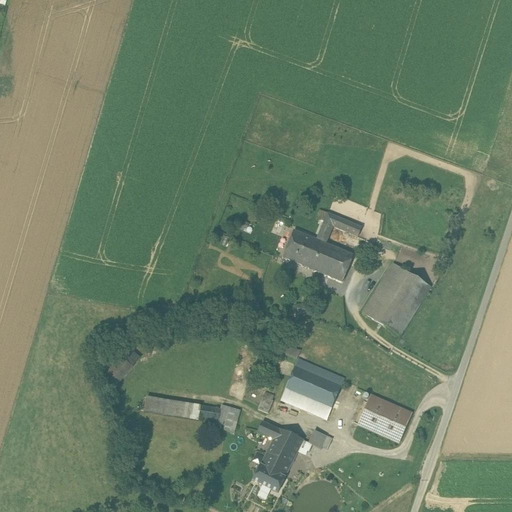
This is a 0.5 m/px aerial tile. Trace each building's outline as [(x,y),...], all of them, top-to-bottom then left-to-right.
[(328,214),(317,240),(319,241),(326,244),(333,227),(358,237),(362,228),(328,214)] [(245,234),(249,223),(236,218),(231,228),(245,234)] [(317,240),(294,231),(283,258),(308,269),(319,241),(317,240)] [(356,245),(358,238),(345,233),(343,240),(356,245)] [(229,243),(222,240),(220,246),(227,249),(229,243)] [(325,276),(337,249),(326,244),(319,241),(308,269),(325,276)] [(337,249),(325,276),(342,283),(354,256),(337,249)] [(394,264),(362,314),(373,321),(405,271),(394,264)] [(405,271),(373,321),(400,338),(431,288),(405,271)] [(311,307),(296,305),(295,315),(310,316),(310,312),(311,307)] [(301,351),(285,345),(282,354),(297,360),(301,351)] [(129,349),(105,376),(116,385),(140,358),(129,349)] [(344,380),(298,361),(281,400),(288,404),(292,393),(324,407),(319,417),(327,421),(344,380)] [(274,396),(267,393),(265,398),(263,397),(258,410),(268,414),(273,401),(272,401),(274,396)] [(324,407),(292,393),(288,404),(319,417),(324,407)] [(412,414),(370,396),(357,425),(399,444),(412,414)] [(201,406),(147,397),(144,411),(198,420),(199,416),(201,406)] [(220,410),(201,406),(199,416),(219,420),(220,410)] [(240,411),(223,406),(218,424),(225,426),(223,431),(234,433),(240,411)] [(303,441),(262,423),(257,432),(274,440),(267,454),(291,466),(298,452),(300,448),(303,441)] [(326,436),(314,431),(309,444),(313,445),(313,446),(320,449),(321,447),(326,436)] [(332,439),(326,436),(321,447),(327,450),(332,439)] [(309,444),(303,441),(300,448),(308,451),(310,452),(313,446),(313,445),(309,444)] [(291,466),(267,454),(261,466),(261,465),(253,481),(278,493),(286,478),(285,478),(291,466)]
